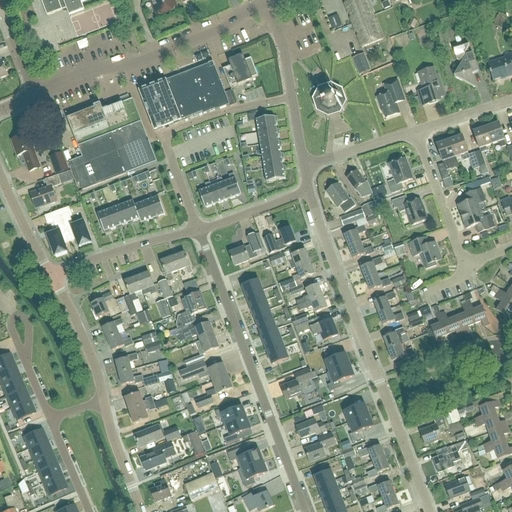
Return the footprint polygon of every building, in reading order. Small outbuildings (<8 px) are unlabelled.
[(41,0),(48,17),(67,9),(70,16),(84,11),(82,4),(90,0),(41,0)] [(152,0),(159,17),(177,10),(173,0),(152,0)] [(344,0),(346,4),(345,4),(348,14),(350,13),(352,18),(350,19),(356,32),(357,32),(359,36),(357,37),(362,49),(383,41),(366,0),(344,0)] [(469,46),(453,51),(456,60),(462,63),(454,78),(477,90),(472,74),(478,72),(472,53),(472,54),(471,52),(468,52),(467,49),(469,46)] [(353,60),(359,76),(376,70),(369,53),(353,60)] [(506,61),(489,66),(494,81),(506,77),(507,79),(511,76),(511,53),(504,56),(506,61)] [(228,62),(230,67),(223,70),(230,87),(258,77),(251,59),(245,61),(243,56),(228,62)] [(166,82),(178,113),(181,121),(202,113),(203,115),(215,111),(215,112),(230,106),(225,94),(213,63),(166,82)] [(414,76),(417,84),(421,83),(424,91),(418,93),(422,107),(435,103),(434,101),(444,97),(437,76),(436,77),(433,70),(414,76)] [(377,99),(381,113),(383,112),(385,120),(400,115),(397,105),(405,102),(398,81),(384,86),(387,95),(377,99)] [(178,113),(166,82),(139,93),(151,123),(178,113)] [(230,106),(230,107),(236,105),(231,92),(225,94),(230,106)] [(321,108),(323,109),(324,109),(328,110),(328,112),(330,112),(330,110),(334,109),(335,110),(337,109),(336,107),(338,103),(340,103),(340,101),(338,101),(336,97),(338,96),(336,94),(335,95),(331,93),(331,92),(329,92),(329,94),(325,95),(324,93),(322,95),(323,96),(321,100),(320,100),(320,102),(321,102),(323,107),(321,108)] [(95,109),(68,120),(82,158),(69,163),(78,186),(79,185),(82,192),(157,163),(133,100),(103,112),(101,105),(94,108),(95,109)] [(277,118),(256,121),(258,134),(277,131),(277,130),(276,123),(278,123),(277,118)] [(486,128),(492,145),(498,143),(501,149),(506,147),(505,142),(505,141),(499,124),(486,128)] [(492,145),(486,128),(473,133),(480,152),(474,154),(479,169),(482,176),(488,174),(481,154),(487,151),(486,147),(492,145)] [(258,134),(260,146),(279,143),(278,136),(280,135),(279,130),(277,130),(277,131),(258,134)] [(25,163),(29,173),(41,169),(33,147),(32,148),(27,136),(12,141),(18,158),(24,155),(27,162),(25,163)] [(479,169),(474,154),(468,156),(462,137),(449,142),(455,158),(461,156),(463,162),(469,160),(473,171),(479,169)] [(279,143),(260,146),(262,158),(281,155),(280,148),(282,148),(281,142),(279,143)] [(442,163),(455,158),(449,142),(437,146),(442,163)] [(72,151),(67,153),(70,161),(75,159),(72,151)] [(262,158),(264,170),(283,167),(282,160),(284,160),(283,154),(281,155),(262,158)] [(62,155),(50,158),(56,174),(67,170),(62,155)] [(388,183),(392,196),(404,192),(402,184),(413,180),(405,160),(389,165),(395,181),(388,183)] [(437,167),(442,181),(449,179),(444,164),(437,167)] [(283,167),(264,170),(266,183),(285,180),(284,172),(286,172),(285,166),(283,167)] [(357,171),(346,179),(357,193),(362,199),(373,195),(367,182),(366,183),(357,171)] [(229,200),(241,196),(233,175),(229,176),(230,181),(223,183),(229,200)] [(45,181),(48,188),(31,194),(36,210),(57,203),(52,189),(61,186),(58,177),(45,181)] [(217,205),(229,200),(223,183),(221,179),(217,181),(218,185),(212,188),(211,188),(217,205)] [(205,209),(217,205),(211,188),(212,188),(210,183),(205,185),(207,189),(199,192),(205,209)] [(339,208),(344,215),(356,207),(351,200),(349,201),(338,185),(326,193),(337,209),(339,208)] [(458,207),(462,219),(481,212),(478,205),(486,202),(481,190),(464,196),(467,203),(458,207)] [(406,211),(412,227),(428,221),(420,200),(409,204),(406,197),(392,202),(395,210),(397,209),(399,214),(406,211)] [(158,218),(165,216),(158,198),(146,202),(153,220),(152,220),(153,222),(158,220),(158,218)] [(511,199),(501,204),(507,218),(511,215),(511,199)] [(134,206),(135,206),(133,202),(121,206),(128,224),(127,224),(128,226),(133,224),(133,223),(139,220),(134,206)] [(146,223),(152,220),(153,220),(146,202),(135,206),(134,206),(139,220),(141,227),(147,225),(146,223)] [(121,227),(127,224),(128,224),(121,206),(110,211),(116,229),(117,231),(122,229),(121,227)] [(352,214),(355,222),(366,218),(363,210),(352,214)] [(110,231),(116,229),(110,211),(97,215),(105,235),(110,233),(110,231)] [(481,212),(462,219),(466,230),(476,227),(478,234),(495,228),(491,216),(483,218),(481,212)] [(61,218),(70,242),(77,239),(80,248),(91,244),(83,223),(72,227),(68,215),(61,218)] [(366,220),(368,227),(380,222),(377,216),(366,220)] [(64,244),(70,242),(61,218),(54,220),(59,232),(48,236),(55,257),(67,253),(64,244)] [(344,236),(349,248),(361,243),(359,237),(367,233),(364,226),(355,230),(356,232),(344,236)] [(280,232),(283,240),(276,243),(273,236),(264,240),(269,255),(287,248),(286,246),(296,242),(291,228),(280,232)] [(247,238),(250,247),(245,249),(245,248),(229,254),(234,267),(250,261),(263,256),(261,251),(264,249),(259,235),(256,236),(256,235),(247,238)] [(424,254),(426,260),(423,261),(426,270),(436,267),(435,263),(442,261),(436,244),(424,248),(421,240),(411,244),(415,257),(424,254)] [(361,243),(349,248),(353,260),(365,255),(366,257),(374,254),(372,247),(364,250),(361,243)] [(390,244),(382,247),(384,253),(393,250),(390,244)] [(393,250),(384,253),(386,259),(395,256),(393,250)] [(291,270),(296,269),(310,263),(305,251),(292,256),(290,252),(269,260),(272,268),(287,263),(287,264),(288,263),(291,270)] [(185,254),(174,258),(179,272),(186,269),(188,276),(193,274),(185,254)] [(179,272),(174,258),(161,263),(169,283),(174,281),(171,274),(179,272)] [(361,269),(365,280),(378,275),(375,269),(383,265),(381,259),(372,262),(373,264),(361,269)] [(314,275),(310,263),(296,269),(298,276),(292,278),(293,280),(279,285),(282,294),(292,290),(291,290),(297,288),(295,282),(314,275)] [(149,274),(137,279),(142,292),(144,296),(151,293),(152,295),(157,294),(149,274)] [(378,275),(365,280),(370,292),(382,288),(383,289),(391,286),(389,280),(380,282),(378,275)] [(124,299),(129,312),(131,317),(137,315),(133,303),(138,301),(135,294),(142,292),(137,279),(125,283),(130,297),(124,299)] [(393,283),(395,288),(406,284),(404,279),(393,283)] [(158,283),(164,299),(172,297),(166,280),(158,283)] [(183,286),(186,293),(198,289),(195,281),(183,286)] [(258,281),(242,287),(246,298),(262,292),(258,281)] [(291,290),(292,290),(294,296),(304,292),(302,286),(297,288),(291,290)] [(297,307),(298,307),(323,297),(319,286),(306,291),(308,296),(303,298),(304,299),(301,300),(300,298),(291,301),(294,308),(297,307)] [(501,290),(497,295),(511,305),(511,289),(509,295),(501,290)] [(262,292),(246,298),(250,307),(266,301),(262,292)] [(374,303),(378,315),(391,310),(388,304),(396,300),(394,293),(385,297),(386,298),(374,303)] [(92,305),(98,319),(109,314),(104,304),(114,300),(111,294),(102,298),(103,301),(92,305)] [(181,316),(185,327),(197,323),(194,316),(207,311),(201,294),(186,300),(191,312),(181,316)] [(511,312),(511,305),(497,295),(494,299),(502,304),(497,312),(511,322),(511,313),(511,314),(511,312)] [(323,297),(298,307),(299,312),(307,309),(308,310),(313,308),(315,314),(327,309),(323,297)] [(122,315),(129,312),(124,299),(117,302),(122,315)] [(157,303),(163,319),(170,316),(164,301),(157,303)] [(266,301),(250,307),(253,317),(270,311),(266,301)] [(466,305),(474,325),(481,322),(483,328),(490,326),(482,308),(474,311),(470,303),(466,305)] [(465,315),(457,318),(464,336),(470,334),(467,328),(474,325),(466,305),(465,305),(461,306),(465,315)] [(431,329),(438,347),(444,344),(442,338),(449,335),(437,307),(431,309),(435,316),(436,316),(440,325),(431,329)] [(391,310),(378,315),(383,327),(395,322),(396,324),(404,320),(402,314),(394,317),(391,310)] [(270,311),(253,317),(257,327),(273,320),(270,311)] [(408,317),(410,321),(420,318),(418,313),(408,317)] [(445,313),(441,315),(449,335),(456,333),(458,339),(464,336),(457,318),(448,322),(445,313)] [(143,317),(146,322),(151,320),(149,314),(143,317)] [(309,323),(306,315),(291,321),(294,328),(304,324),(309,323)] [(103,329),(108,340),(119,335),(117,329),(125,324),(122,318),(113,322),(114,324),(103,329)] [(318,326),(324,342),(338,336),(332,320),(323,324),(321,318),(309,323),(304,324),(306,331),(318,326)] [(409,324),(411,329),(424,324),(423,319),(409,324)] [(273,320),(257,327),(261,336),(277,330),(273,320)] [(195,344),(214,337),(209,324),(204,326),(202,321),(197,323),(185,327),(174,331),(176,337),(183,335),(186,341),(198,336),(200,342),(195,344)] [(383,339),(388,351),(401,346),(398,340),(406,336),(403,329),(395,333),(395,334),(383,339)] [(277,330),(261,336),(264,346),(281,340),(277,330)] [(142,339),(145,347),(159,342),(156,334),(142,339)] [(119,335),(108,340),(113,352),(124,347),(125,349),(134,345),(131,339),(122,342),(119,335)] [(195,365),(205,361),(203,356),(219,350),(214,337),(195,344),(200,357),(184,363),(187,368),(187,369),(196,365),(195,365)] [(281,340),(264,346),(268,356),(284,349),(281,340)] [(145,347),(147,353),(161,348),(159,342),(145,347)] [(401,346),(388,351),(393,363),(404,358),(405,360),(414,356),(411,350),(403,353),(401,346)] [(284,349),(268,356),(272,366),(288,360),(284,349)] [(10,355),(0,359),(0,373),(15,367),(10,355)] [(116,363),(119,375),(132,371),(130,364),(139,361),(137,355),(128,357),(128,359),(116,363)] [(345,355),(325,363),(329,373),(330,374),(350,366),(345,355)] [(181,371),(184,378),(198,372),(196,365),(187,369),(187,368),(181,371)] [(211,377),(213,383),(228,377),(223,365),(199,374),(201,380),(211,377)] [(329,373),(327,374),(327,375),(331,385),(328,386),(330,393),(342,388),(340,382),(354,377),(350,366),(330,374),(329,373)] [(15,367),(0,373),(0,383),(1,387),(20,379),(15,367)] [(281,388),(286,401),(303,395),(299,385),(313,380),(313,379),(311,373),(310,370),(295,375),(297,382),(281,388)] [(132,371),(119,375),(123,387),(135,383),(135,386),(145,383),(143,377),(134,379),(132,371)] [(228,377),(213,383),(216,390),(206,394),(208,398),(196,402),(199,410),(213,404),(211,398),(233,389),(228,377)] [(20,379),(1,387),(6,398),(25,390),(20,379)] [(150,393),(154,392),(156,398),(168,395),(166,384),(149,388),(150,393)] [(25,390),(6,398),(11,410),(30,402),(25,390)] [(125,399),(130,412),(154,404),(152,398),(146,400),(146,402),(143,403),(140,394),(125,399)] [(30,402),(11,410),(16,422),(35,414),(30,402)] [(474,420),(476,425),(497,417),(495,410),(501,408),(498,402),(480,408),(483,417),(474,420)] [(154,404),(130,412),(134,426),(149,421),(146,412),(149,411),(150,412),(156,410),(154,404)] [(364,405),(344,412),(348,423),(368,416),(364,405)] [(176,408),(178,415),(184,413),(182,406),(176,408)] [(242,408),(220,416),(224,428),(226,427),(246,419),(242,408)] [(316,411),(308,414),(310,420),(318,417),(316,411)] [(457,428),(451,431),(454,438),(469,432),(461,413),(453,417),(457,428)] [(368,416),(348,423),(352,435),(372,427),(368,416)] [(486,426),(489,435),(508,428),(506,422),(499,424),(497,417),(476,425),(477,429),(486,426)] [(237,441),(235,436),(250,430),(246,419),(226,427),(230,438),(225,440),(227,445),(237,441)] [(436,427),(420,433),(426,447),(442,440),(437,428),(446,425),(443,419),(434,422),(436,427)] [(296,428),(301,440),(315,434),(316,437),(326,433),(323,424),(317,426),(315,420),(296,428)] [(168,444),(173,442),(181,439),(177,429),(164,434),(161,426),(135,436),(140,449),(166,439),(168,444)] [(483,446),(485,451),(506,444),(503,436),(510,434),(508,428),(489,435),(492,443),(483,446)] [(42,431),(23,438),(28,450),(47,443),(42,431)] [(339,441),(347,438),(345,431),(337,434),(339,441)] [(321,445),(304,451),(309,464),(326,457),(323,450),(336,446),(332,434),(319,439),(321,445)] [(181,438),(181,439),(173,442),(177,453),(186,450),(181,438)] [(433,460),(438,474),(455,468),(452,462),(458,460),(455,452),(466,448),(464,442),(447,449),(449,454),(433,460)] [(47,443),(28,450),(33,462),(52,454),(47,443)] [(485,451),(486,455),(495,452),(498,461),(511,456),(511,449),(508,450),(506,444),(485,451)] [(370,457),(373,464),(385,459),(380,447),(369,452),(368,450),(359,453),(361,459),(370,457)] [(470,464),(478,461),(473,448),(465,451),(470,464)] [(354,449),(342,452),(344,459),(356,455),(354,449)] [(141,460),(146,473),(167,464),(162,451),(141,460)] [(259,452),(236,460),(240,471),(241,471),(263,463),(259,452)] [(52,454),(33,462),(38,474),(57,466),(52,454)] [(385,459),(373,464),(375,470),(367,475),(369,481),(378,477),(378,475),(389,471),(385,459)] [(240,471),(238,472),(242,483),(267,474),(263,463),(241,471),(240,471)] [(57,466),(38,474),(43,485),(62,477),(57,466)] [(499,484),(501,489),(511,483),(511,467),(503,472),(507,480),(499,484)] [(331,472),(315,478),(318,488),(335,482),(331,472)] [(186,486),(192,503),(220,492),(213,475),(186,486)] [(62,477),(43,485),(48,497),(67,489),(62,477)] [(353,482),(355,488),(366,484),(364,478),(353,482)] [(445,487),(451,501),(471,493),(465,479),(445,487)] [(151,491),(156,504),(172,498),(166,481),(160,484),(161,487),(151,491)] [(335,482),(318,488),(322,498),(338,492),(335,482)] [(380,493),(382,500),(395,495),(390,483),(378,488),(378,486),(369,489),(371,495),(380,493)] [(511,489),(511,483),(501,489),(503,493),(511,489)] [(366,484),(355,488),(357,494),(369,490),(366,484)] [(471,497),(472,500),(486,495),(485,491),(471,497)] [(338,492),(322,498),(326,508),(342,502),(338,492)] [(242,499),(248,511),(252,511),(259,509),(260,511),(263,511),(274,506),(267,493),(255,499),(252,494),(242,499)] [(395,495),(382,500),(385,507),(377,511),(387,511),(399,507),(395,495)] [(376,498),(363,502),(365,507),(378,503),(376,498)] [(479,511),(478,509),(482,508),(479,501),(470,504),(472,509),(463,511),(479,511)] [(342,502),(326,508),(327,511),(343,511),(346,511),(342,502)]
